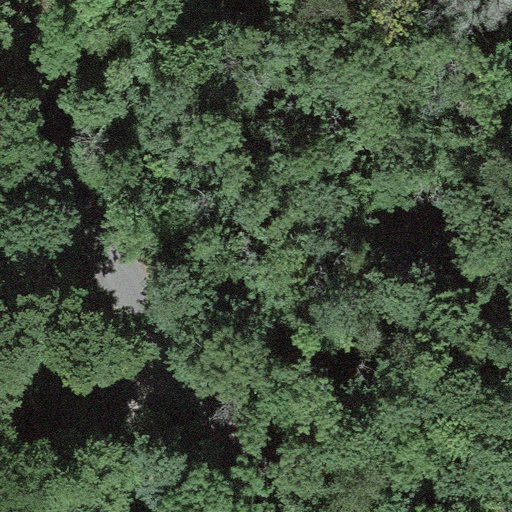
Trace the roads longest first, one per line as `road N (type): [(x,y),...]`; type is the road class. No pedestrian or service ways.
road 1 (unclassified): [(17,0),(23,51),(141,310),(285,511)]
road 2 (track): [(171,353),(94,511)]
